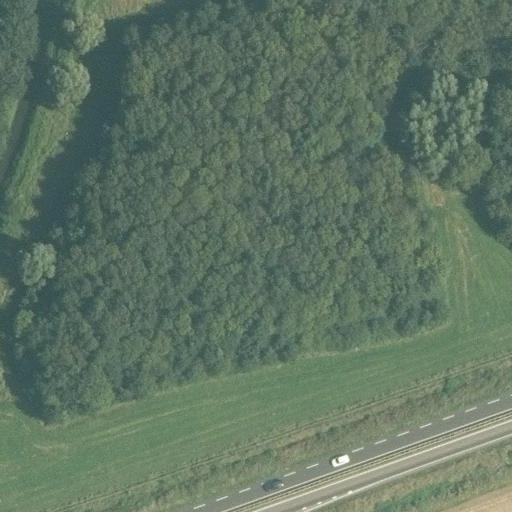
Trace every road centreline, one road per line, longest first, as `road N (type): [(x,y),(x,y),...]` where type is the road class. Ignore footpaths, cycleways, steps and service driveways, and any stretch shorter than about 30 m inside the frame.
road 1 (primary): [(511,402),(203,511)]
road 2 (primary): [(280,511),(511,428)]
